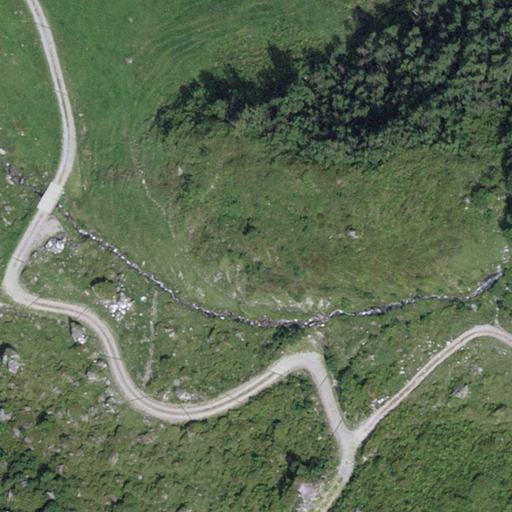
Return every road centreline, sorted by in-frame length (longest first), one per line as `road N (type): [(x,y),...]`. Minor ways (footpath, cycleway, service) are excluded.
road 1 (track): [(351,435),(311,360),(289,360),(204,410),(178,413),(134,398),(91,313),(12,288),(9,274),(42,213)]
road 2 (track): [(64,179),(62,105),(27,0)]
